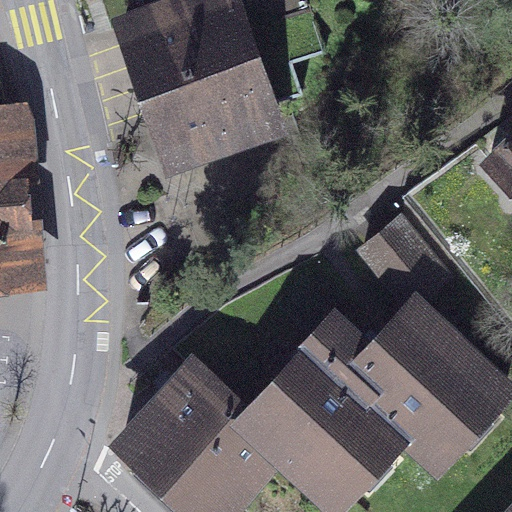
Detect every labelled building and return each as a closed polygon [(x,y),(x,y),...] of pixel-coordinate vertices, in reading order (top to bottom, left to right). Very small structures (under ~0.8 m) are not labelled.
[(237,0),(157,0),(121,12),(126,29),(164,146),(273,111),(237,0)] [(0,73),(0,110),(36,109),(35,72),(0,73)] [(0,274),(29,273),(18,116),(0,117),(0,274)] [(511,139),(486,165),(511,191),(511,139)] [(193,364),(124,441),(199,511),(225,511),(278,452),(335,503),(406,430),(436,461),(507,389),(418,303),(443,280),(395,224),(364,253),(405,297),(362,340),(338,321),(248,418),(193,364)] [(511,511),(511,495),(498,511),(511,511)]
